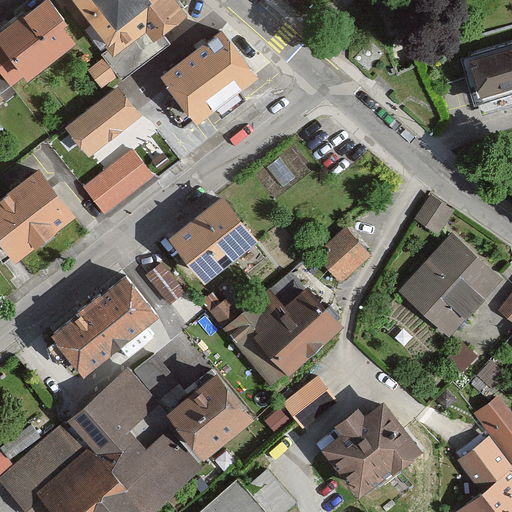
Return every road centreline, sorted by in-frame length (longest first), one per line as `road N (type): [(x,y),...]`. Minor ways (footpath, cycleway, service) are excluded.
road 1 (residential): [(324,77),(0,333)]
road 2 (residential): [(324,77),(426,171),(511,228)]
